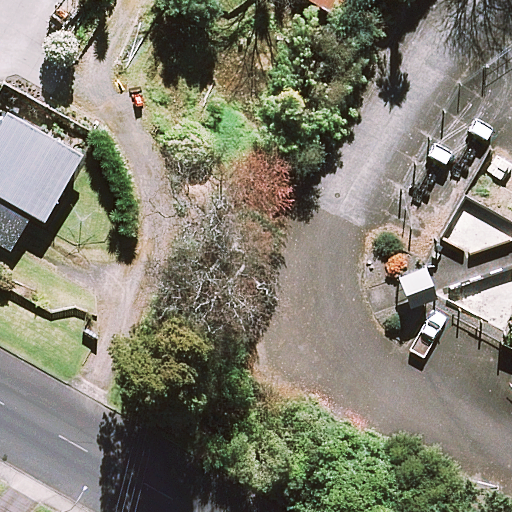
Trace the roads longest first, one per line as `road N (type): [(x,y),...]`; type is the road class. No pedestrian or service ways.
road 1 (unknown): [(511,427),(379,348),(371,303),(386,256),(439,170),(511,79)]
road 2 (residential): [(192,511),(0,404)]
